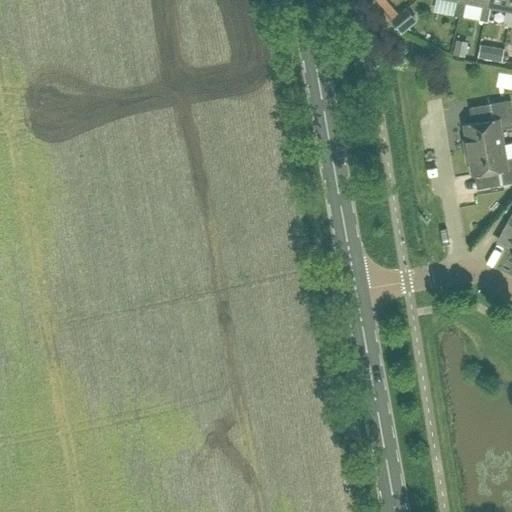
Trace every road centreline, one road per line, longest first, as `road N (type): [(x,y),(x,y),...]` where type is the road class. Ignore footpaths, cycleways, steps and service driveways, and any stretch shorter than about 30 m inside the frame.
road 1 (secondary): [(355,290),(303,0)]
road 2 (secondary): [(394,511),(355,290)]
road 3 (residential): [(462,270),(433,105)]
